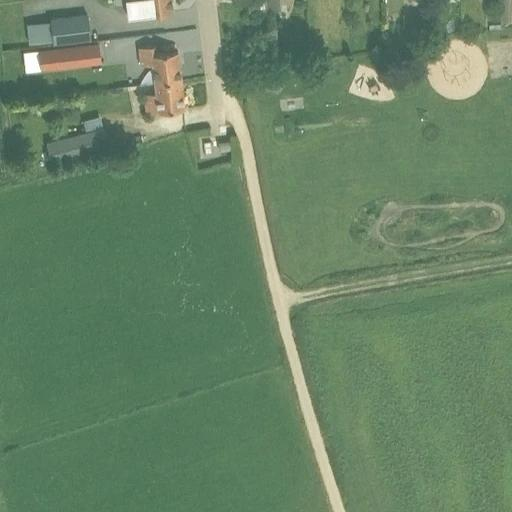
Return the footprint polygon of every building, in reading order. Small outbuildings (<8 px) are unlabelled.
[(135,16),(172,12),(170,0),(125,0),(127,17),(135,16)] [(268,12),(266,0),(245,0),(248,18),(268,15),(268,12)] [(275,0),(266,0),(268,12),(277,12),(275,0)] [(511,0),(501,0),(501,23),(511,23),(511,0)] [(90,39),(87,14),(51,19),(54,44),(90,39)] [(38,50),(41,71),(101,64),(98,43),(38,50)] [(156,82),(180,79),(177,50),(156,53),(155,45),(139,47),(141,65),(152,64),(155,82),(156,82)] [(511,50),(499,53),(502,74),(511,72),(511,50)] [(184,108),(180,79),(156,82),(155,82),(156,92),(143,93),(146,113),(184,108)] [(94,129),(85,132),(45,141),(50,163),(99,150),(94,129)]
